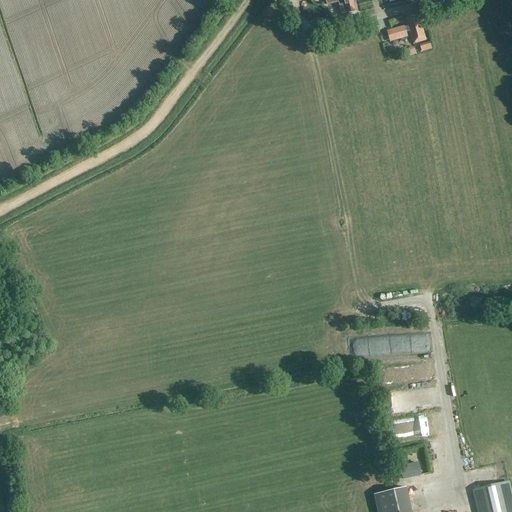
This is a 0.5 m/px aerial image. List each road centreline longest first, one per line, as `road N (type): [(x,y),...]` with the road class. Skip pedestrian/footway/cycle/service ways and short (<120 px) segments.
road 1 (track): [(0,210),(142,134),(249,0)]
road 2 (unclassified): [(289,0),(296,17),(317,31),(445,0)]
